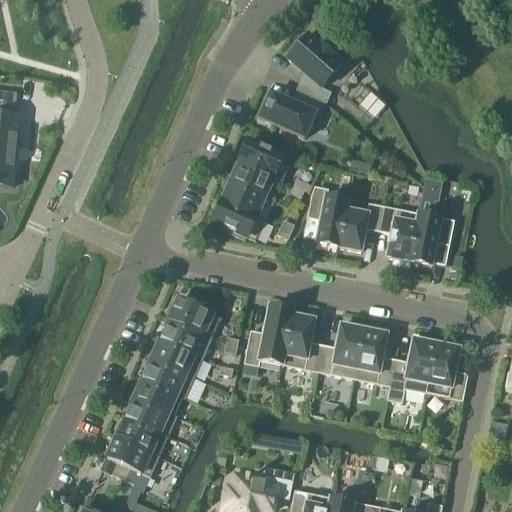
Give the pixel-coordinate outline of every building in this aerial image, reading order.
[(309,83),(302,98),(323,107),(326,108),(331,97),(321,92),(341,70),(332,62),(333,60),(321,50),(320,51),(307,40),(287,63),(309,83)] [(318,119),(323,107),(302,98),(297,109),(270,97),(258,122),(303,143),(315,118),(318,119)] [(11,174),(17,121),(3,119),(5,101),(0,100),(0,188),(11,190),(13,174),(11,174)] [(239,167),(273,182),(282,186),(291,165),(278,159),(278,156),(274,154),(271,156),(248,146),(247,149),(243,150),(242,153),(244,156),(239,167)] [(351,164),(349,174),(358,176),(360,165),(351,164)] [(273,182),(239,167),(230,187),(264,202),(273,182)] [(295,184),(293,190),(304,195),(307,188),(296,183),(295,184)] [(264,202),(230,187),(221,206),(255,221),(264,202)] [(289,198),(300,203),(304,195),(293,190),(289,198)] [(345,214),(346,215),(348,205),(326,200),(327,195),(314,192),(313,192),(311,199),(307,222),(320,225),(315,248),(338,253),(345,214)] [(255,221),(221,206),(212,227),(228,234),(227,238),(244,245),(246,242),(255,246),(264,225),(255,221)] [(377,236),(382,212),(368,209),(366,219),(346,215),(345,214),(338,253),(360,257),(365,234),(377,236)] [(382,212),(377,236),(390,239),(388,248),(389,248),(386,262),(393,264),(392,268),(408,272),(409,267),(408,267),(418,219),(382,212)] [(408,267),(409,267),(431,271),(432,267),(445,270),(453,226),(418,219),(408,267)] [(282,227),(279,232),(290,237),(291,237),(294,229),(283,225),(282,227)] [(276,239),(287,244),(291,237),(290,237),(279,232),(276,239)] [(454,260),(451,271),(460,273),(461,268),(462,261),(454,260)] [(169,324),(212,344),(221,323),(178,303),(169,324)] [(281,370),(292,315),(268,311),(263,339),(250,336),(244,369),(258,371),(259,366),(281,370)] [(292,315),(281,370),(317,377),(322,350),(309,348),(314,324),(306,323),(307,318),(292,315)] [(160,344),(194,359),(203,363),(212,344),(169,324),(168,325),(160,344)] [(322,350),(317,377),(353,384),(364,330),(349,327),(348,331),(340,330),(335,353),(322,350)] [(364,330),(353,384),(389,391),(395,365),(382,362),(387,334),(364,330)] [(395,365),(389,391),(390,391),(387,405),(402,408),(404,394),(425,398),(436,344),(413,339),(408,367),(395,365)] [(225,350),(236,352),(238,344),(226,342),(225,350)] [(160,344),(151,364),(185,379),(194,383),(203,363),(194,359),(160,344)] [(436,344),(425,398),(462,406),(467,379),(454,377),(460,349),(436,344)] [(236,352),(225,350),(223,357),(235,359),(236,352)] [(142,383),(182,401),(185,403),(194,383),(185,379),(151,364),(142,383)] [(231,381),(232,373),(220,371),(219,379),(231,381)] [(133,403),(173,421),(182,401),(142,383),(133,403)] [(125,423),(168,442),(176,422),(173,421),(133,403),(125,423)] [(116,443),(159,462),(168,442),(125,423),(116,441),(116,443)] [(502,458),(506,437),(491,435),(487,455),(502,458)] [(147,482),(150,483),(159,462),(116,443),(111,454),(108,454),(106,457),(108,460),(107,463),(115,467),(123,471),(131,474),(138,478),(147,482)] [(217,461),(215,471),(224,473),(226,462),(217,461)] [(115,467),(107,463),(102,475),(110,479),(115,467)] [(123,471),(115,467),(110,479),(118,482),(123,471)] [(125,486),(131,474),(123,471),(118,482),(125,486)] [(225,486),(219,511),(272,511),(274,501),(288,504),(293,479),(264,473),(262,484),(234,479),(233,488),(225,486)] [(131,474),(125,486),(133,489),(138,478),(131,474)] [(368,478),(360,476),(355,499),(363,501),(368,478)] [(132,493),(140,497),(147,482),(138,478),(133,489),(132,493)] [(127,503),(135,507),(140,497),(132,493),(127,503)] [(328,511),(330,503),(294,496),(290,511),(328,511)] [(94,511),(97,507),(89,503),(89,504),(84,511),(94,511)] [(122,511),(133,511),(135,507),(127,503),(122,511)] [(330,503),(328,511),(366,511),(366,510),(330,503)]
